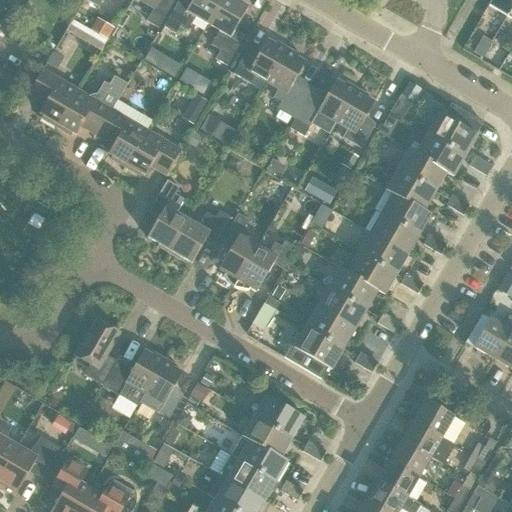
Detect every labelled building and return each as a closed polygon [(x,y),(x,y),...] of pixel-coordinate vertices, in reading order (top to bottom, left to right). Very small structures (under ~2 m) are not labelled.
[(137,0),(154,10),(147,22),(159,29),(175,0),(137,0)] [(208,26),(223,0),(193,0),(191,5),(183,0),(180,0),(164,28),(176,35),(180,27),(187,31),(195,18),(208,26)] [(234,0),(223,0),(208,26),(220,32),(212,46),(221,51),(216,60),(228,67),(245,36),(235,31),(249,8),(234,0)] [(507,17),(511,8),(511,0),(492,0),(489,6),(507,17)] [(124,15),(118,26),(122,29),(128,18),(124,15)] [(109,40),(114,32),(97,22),(92,30),(109,40)] [(268,84),(288,49),(277,43),(276,45),(268,40),(257,58),(247,52),(234,75),(252,86),(257,77),(268,84)] [(152,49),(145,62),(158,69),(165,57),(152,49)] [(294,119),(311,90),(295,81),(306,63),(298,58),(299,56),(288,49),(268,84),(279,90),(274,98),(282,103),(278,110),(294,119)] [(64,59),(54,53),(48,64),(57,70),(64,59)] [(187,69),(180,82),(204,96),(211,84),(187,69)] [(56,128),(78,91),(44,71),(30,94),(46,104),(40,115),(43,117),(42,119),(56,128)] [(99,134),(113,111),(128,85),(114,77),(109,86),(104,82),(97,94),(89,97),(78,91),(56,128),(71,137),(73,134),(76,136),(83,125),(99,134)] [(337,124),(357,90),(346,83),(345,85),(337,81),(326,98),(311,90),(294,119),(295,120),(289,129),(304,137),(313,121),(321,126),(326,118),(337,124)] [(402,99),(413,105),(421,91),(411,85),(402,99)] [(357,90),(337,124),(348,130),(343,139),(362,149),(375,127),(364,121),(375,103),(367,98),(368,96),(357,90)] [(195,96),(181,119),(195,127),(209,104),(195,96)] [(440,115),(428,135),(467,158),(479,138),(477,137),(485,123),(454,104),(445,118),(440,115)] [(126,168),(147,131),(113,111),(99,134),(115,144),(109,155),(112,157),(111,160),(126,168)] [(210,117),(201,131),(215,139),(223,125),(210,117)] [(384,127),(379,134),(386,138),(391,131),(384,127)] [(181,151),(171,145),(147,131),(126,168),(140,177),(142,174),(145,176),(150,169),(166,178),(181,151)] [(189,145),(196,149),(203,138),(195,134),(189,145)] [(454,180),(467,158),(428,135),(421,147),(414,143),(409,151),(449,174),(448,176),(454,180)] [(438,194),(448,176),(449,174),(409,151),(398,171),(438,194)] [(359,160),(349,154),(342,165),(352,171),(359,160)] [(480,173),(486,162),(477,157),(471,168),(480,173)] [(280,179),(285,170),(272,162),(267,171),(280,179)] [(494,167),(493,167),(486,162),(480,173),(488,178),(494,167)] [(426,214),(426,213),(438,194),(398,171),(386,191),(393,195),(393,194),(426,214)] [(169,253),(188,221),(177,214),(185,201),(176,195),(180,189),(168,182),(151,210),(161,216),(148,238),(159,245),(157,247),(169,253)] [(321,204),(331,209),(337,199),(327,193),(321,204)] [(433,217),(426,213),(426,214),(393,194),(393,195),(382,214),(421,237),(433,217)] [(457,212),(463,202),(454,197),(448,207),(457,212)] [(471,207),(470,206),(463,202),(457,212),(465,217),(471,207)] [(188,221),(169,253),(180,260),(181,258),(192,264),(205,242),(215,248),(232,219),(220,212),(216,219),(207,214),(199,227),(188,221)] [(234,289),(258,247),(240,237),(250,221),(238,214),(225,236),(236,242),(219,271),(225,274),(224,277),(234,289)] [(409,257),(421,237),(382,214),(370,234),(409,257)] [(315,218),(312,224),(323,230),(328,221),(317,215),(315,218)] [(398,276),(409,257),(370,234),(359,254),(398,276)] [(314,240),(306,236),(301,245),(309,250),(314,240)] [(434,251),(440,241),(431,236),(425,246),(434,251)] [(448,246),(440,241),(434,251),(442,257),(448,246)] [(291,258),(297,249),(285,242),(282,248),(275,244),(269,254),(258,247),(234,289),(249,292),(251,289),(257,293),(274,264),(284,271),(291,258)] [(297,249),(291,258),(299,263),(306,251),(298,246),(297,249)] [(385,298),(398,276),(359,254),(348,272),(347,274),(380,293),(379,295),(385,298)] [(347,274),(348,272),(341,268),(329,289),(369,312),(379,295),(380,293),(347,274)] [(503,282),(499,289),(511,297),(511,275),(510,274),(508,273),(503,282)] [(411,291),(417,281),(408,275),(402,286),(411,291)] [(426,286),(424,285),(417,281),(411,291),(419,296),(426,286)] [(277,289),(273,296),(283,302),(287,295),(277,289)] [(357,332),(369,312),(329,289),(317,309),(357,332)] [(277,311),(276,310),(280,305),(269,298),(253,325),(265,332),(277,311)] [(345,352),(357,332),(317,309),(306,329),(345,352)] [(388,330),(394,320),(385,315),(379,325),(388,330)] [(511,332),(511,317),(510,316),(504,326),(492,319),(475,348),(496,360),(511,332)] [(402,325),(401,324),(394,320),(388,330),(396,335),(402,325)] [(97,321),(76,357),(91,365),(85,376),(103,386),(117,362),(106,356),(119,334),(97,321)] [(345,352),(306,329),(288,360),(284,358),(284,359),(323,382),(324,380),(321,379),(327,369),(333,372),(345,352)] [(511,332),(496,360),(511,369),(511,332)] [(140,403),(165,360),(154,354),(153,356),(144,351),(134,369),(118,360),(117,362),(103,386),(138,406),(140,403)] [(365,370),(371,360),(362,354),(356,365),(365,370)] [(165,360),(140,403),(169,420),(183,397),(172,391),(183,374),(174,369),(176,367),(165,360)] [(380,365),(378,364),(371,360),(365,370),(374,375),(380,365)] [(206,374),(201,382),(209,387),(215,379),(206,374)] [(5,382),(1,389),(12,396),(17,389),(5,382)] [(203,404),(211,391),(199,384),(191,397),(203,404)] [(254,417),(292,439),(304,419),(266,396),(254,417)] [(426,402),(414,422),(443,439),(452,445),(464,424),(426,402)] [(205,434),(211,412),(197,408),(191,430),(205,434)] [(193,417),(183,411),(177,422),(187,428),(193,417)] [(281,459),(281,458),(292,439),(254,417),(243,437),(281,459)] [(12,426),(0,419),(0,478),(19,446),(7,440),(12,426)] [(455,446),(443,439),(414,422),(402,442),(431,459),(444,466),(455,446)] [(72,423),(68,430),(73,433),(78,426),(72,423)] [(94,437),(80,429),(74,441),(87,448),(94,437)] [(172,429),(165,443),(171,447),(179,434),(172,429)] [(288,462),(281,458),(281,459),(243,437),(231,457),(276,483),(288,462)] [(491,438),(486,448),(493,452),(498,444),(498,443),(491,438)] [(19,446),(0,478),(0,484),(17,494),(33,467),(45,474),(60,449),(41,439),(30,453),(19,446)] [(312,457),(318,447),(308,442),(306,447),(303,453),(312,457)] [(431,459),(402,442),(390,462),(420,479),(431,459)] [(145,444),(137,458),(149,465),(157,451),(145,444)] [(165,444),(153,463),(164,469),(175,450),(165,444)] [(321,462),(327,452),(318,447),(312,457),(321,462)] [(479,460),(478,460),(486,465),(493,452),(486,448),(479,460)] [(509,474),(511,469),(511,452),(502,470),(509,474)] [(490,467),(498,472),(505,459),(497,454),(490,467)] [(231,457),(220,476),(265,502),(272,490),(275,492),(279,485),(276,483),(231,457)] [(78,511),(92,489),(81,482),(86,469),(69,459),(56,481),(67,487),(52,511),(78,511)] [(479,478),(486,465),(478,460),(471,473),(479,478)] [(408,499),(409,498),(420,479),(390,462),(379,481),(408,499)] [(490,484),(498,472),(490,467),(482,480),(490,484)] [(158,482),(151,494),(161,500),(174,476),(165,471),(158,482)] [(235,511),(259,511),(265,502),(220,476),(207,497),(215,501),(215,500),(235,511)] [(183,481),(177,478),(173,485),(179,488),(183,481)] [(92,489),(78,511),(104,511),(106,510),(109,511),(121,511),(133,492),(114,481),(103,495),(92,489)] [(368,501),(367,501),(385,511),(417,511),(421,506),(408,499),(379,481),(368,501)] [(289,497),(295,486),(286,482),(280,492),(289,497)] [(298,502),(304,491),(295,486),(289,497),(298,502)] [(462,486),(455,500),(463,504),(471,491),(462,486)] [(467,507),(474,511),(482,498),(474,494),(467,507)] [(488,511),(490,510),(495,511),(499,511),(504,501),(486,494),(478,511),(488,511)] [(235,511),(215,500),(215,501),(208,511),(235,511)] [(447,511),(458,511),(463,504),(455,500),(448,511),(447,511)] [(361,511),(385,511),(367,501),(361,511)]
